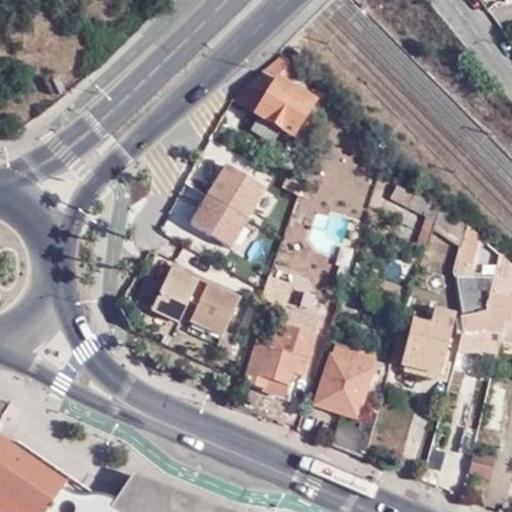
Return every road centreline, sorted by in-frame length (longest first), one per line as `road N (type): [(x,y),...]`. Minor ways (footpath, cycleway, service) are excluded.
road 1 (primary): [(142,411),(396,511)]
road 2 (secondary): [(118,135),(258,0)]
road 3 (primary): [(142,411),(92,356),(51,286)]
road 4 (primary): [(0,350),(142,411)]
road 5 (secondary): [(52,253),(118,135)]
road 6 (secondary): [(118,135),(0,182)]
